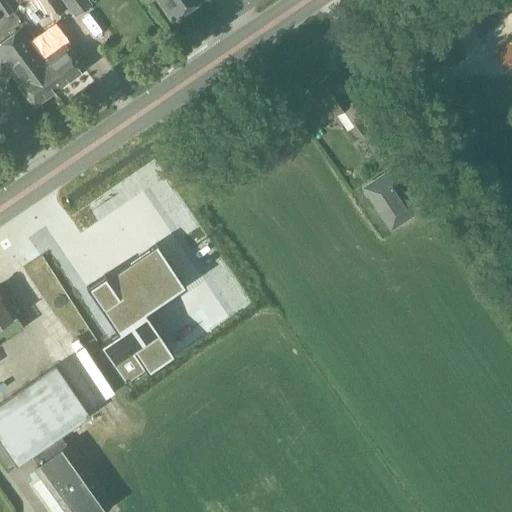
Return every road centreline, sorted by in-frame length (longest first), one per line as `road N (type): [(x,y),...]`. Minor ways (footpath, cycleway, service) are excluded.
road 1 (primary): [(0,210),(304,0)]
road 2 (track): [(511,274),(343,25)]
